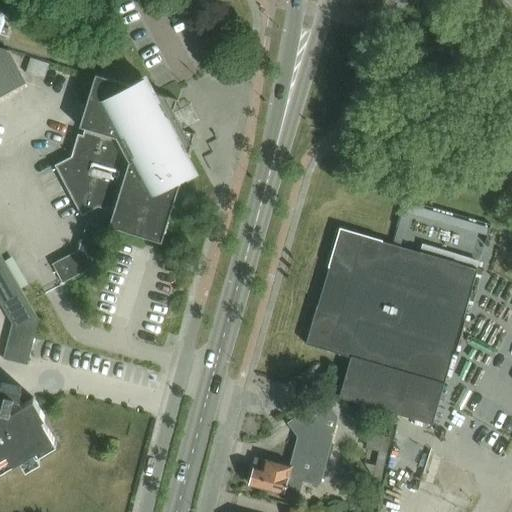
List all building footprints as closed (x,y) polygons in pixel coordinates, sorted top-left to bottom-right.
[(8,51),(0,48),(0,96),(25,83),(8,51)] [(30,58),(25,73),(44,79),(49,64),(30,58)] [(162,243),(162,241),(179,184),(199,174),(189,155),(195,134),(184,131),(175,112),(178,100),(157,93),(147,74),(125,85),(96,76),(80,128),(85,129),(83,136),(78,135),(71,158),(55,166),(81,216),(98,207),(107,210),(108,207),(114,209),(109,227),(162,243)] [(97,265),(108,229),(88,222),(79,251),(53,264),(63,283),(97,265)] [(433,424),(478,269),(363,235),(340,228),(306,344),(329,351),(352,358),(340,397),(433,424)] [(5,260),(10,270),(16,280),(21,288),(28,285),(11,257),(5,260)] [(0,275),(10,270),(5,260),(4,259),(0,261),(0,275)] [(10,270),(0,275),(0,289),(16,280),(10,270)] [(22,290),(21,288),(16,280),(0,289),(0,301),(1,303),(22,290)] [(22,290),(1,303),(7,313),(28,300),(22,290)] [(28,300),(7,313),(13,323),(39,319),(28,300)] [(39,319),(13,323),(9,335),(33,341),(39,319)] [(33,341),(9,335),(6,347),(30,353),(33,341)] [(30,353),(6,347),(3,359),(27,365),(30,353)] [(0,406),(0,470),(54,439),(42,419),(45,417),(34,398),(13,410),(11,407),(14,397),(19,398),(22,389),(1,383),(0,387),(0,393),(4,394),(1,406),(0,406)] [(250,482),(249,486),(298,499),(302,482),(319,487),(337,418),(322,398),(297,416),(304,425),(294,470),(265,462),(263,469),(254,467),(253,471),(251,473),(249,481),(250,482)] [(372,479),(381,481),(390,440),(366,435),(362,450),(378,453),(375,468),(364,465),(372,479)]
